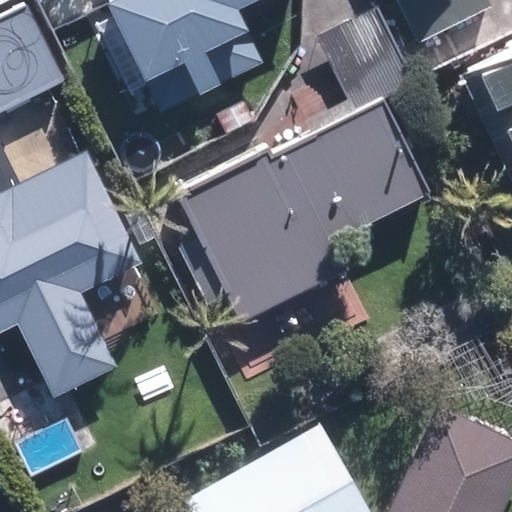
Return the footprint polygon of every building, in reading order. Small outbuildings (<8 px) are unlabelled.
[(106,0),(159,107),(262,57),(234,0),(106,0)] [(398,0),(418,37),(490,1),(489,0),(398,0)] [(332,235),(429,186),(383,92),(413,78),(375,2),(317,32),(348,95),(305,116),(310,130),(272,148),(268,141),(176,185),(242,318),(347,265),(332,235)] [(0,110),(59,83),(26,12),(0,23),(0,110)] [(511,46),(461,72),(511,176),(511,46)] [(73,289),(142,255),(98,166),(90,149),(0,192),(0,324),(15,317),(52,394),(111,365),(73,289)] [(483,288),(499,321),(511,314),(511,297),(503,278),(483,288)] [(33,371),(0,389),(0,444),(21,482),(77,451),(33,371)] [(502,511),(511,491),(511,432),(441,400),(390,511),(502,511)] [(168,511),(373,511),(319,417),(165,506),(168,511)]
